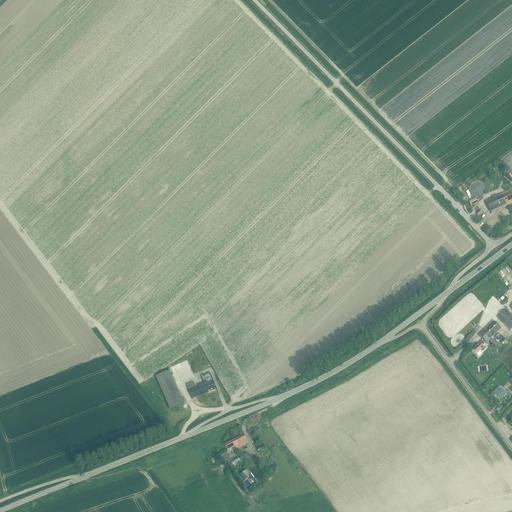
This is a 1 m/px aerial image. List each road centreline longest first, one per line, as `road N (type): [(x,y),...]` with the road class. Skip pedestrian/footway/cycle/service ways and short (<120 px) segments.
road 1 (unclassified): [(493,246),(253,0)]
road 2 (unclassified): [(511,446),(419,323)]
